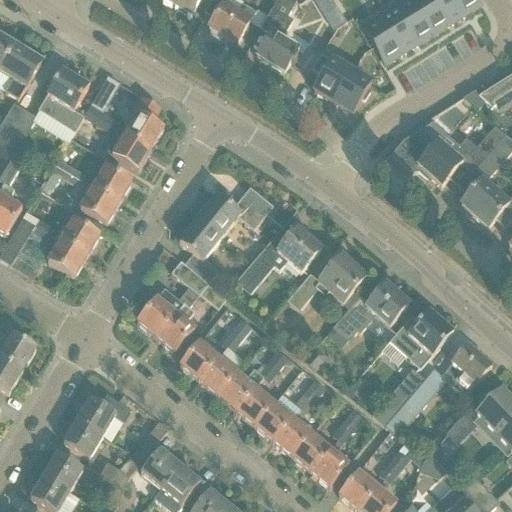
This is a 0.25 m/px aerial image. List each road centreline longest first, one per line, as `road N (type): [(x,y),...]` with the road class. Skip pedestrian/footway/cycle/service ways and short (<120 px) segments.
road 1 (residential): [(491,0),(509,34),(495,52),(378,127),(334,194)]
road 2 (residential): [(305,511),(81,344)]
road 3 (residential): [(81,344),(217,114)]
road 4 (residential): [(334,194),(511,346)]
road 5 (residential): [(53,15),(217,114)]
road 6 (residential): [(0,488),(81,344)]
road 7 (residential): [(217,114),(334,194)]
